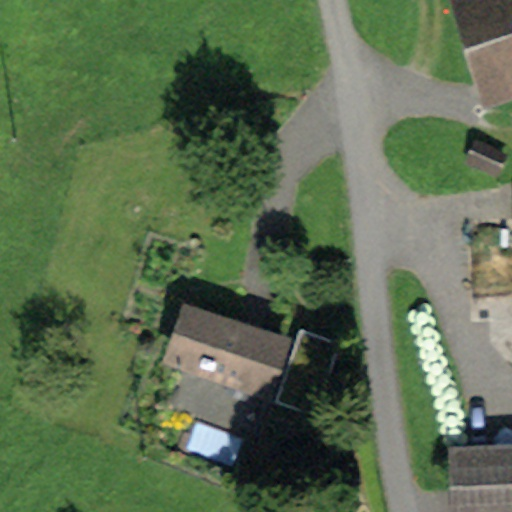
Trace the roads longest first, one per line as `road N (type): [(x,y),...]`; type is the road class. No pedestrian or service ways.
road 1 (unclassified): [(329,0),(365,165),(404,511)]
road 2 (track): [(353,104),(408,80),(434,23),(429,0)]
